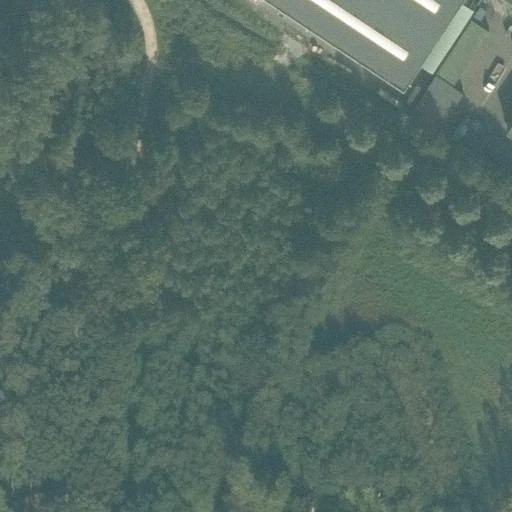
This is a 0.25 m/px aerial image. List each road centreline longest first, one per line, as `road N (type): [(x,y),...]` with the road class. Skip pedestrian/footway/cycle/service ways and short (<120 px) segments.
road 1 (track): [(129,0),(146,18),(142,66),(60,511)]
road 2 (track): [(511,230),(350,122),(237,81),(142,66)]
